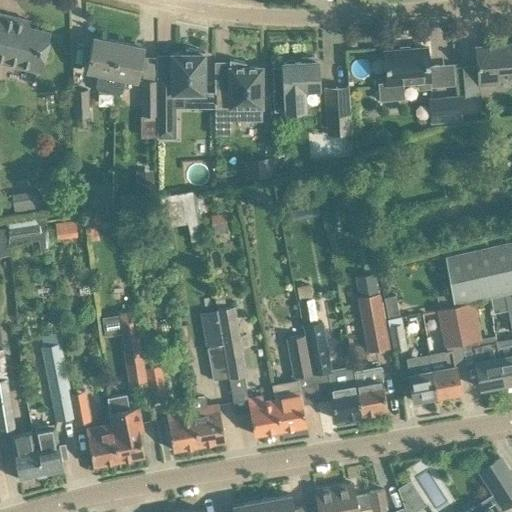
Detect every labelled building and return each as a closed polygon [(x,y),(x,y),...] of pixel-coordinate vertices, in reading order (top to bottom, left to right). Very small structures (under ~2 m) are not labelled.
[(0,55),(42,66),(50,31),(22,24),(23,18),(0,12),(0,55)] [(108,91),(119,41),(93,36),(86,69),(98,72),(95,85),(98,89),(108,91)] [(119,41),(108,91),(119,93),(122,91),(125,77),(138,80),(144,46),(119,41)] [(511,44),(504,45),(476,47),(477,63),(478,66),(479,83),(498,82),(497,78),(506,78),(511,77),(511,44)] [(158,76),(157,76),(157,79),(157,114),(157,135),(173,135),(173,105),(204,105),(204,90),(204,53),(205,51),(185,47),(185,53),(171,53),(171,76),(158,77),(158,76)] [(418,88),(430,87),(427,47),(384,50),(387,82),(379,82),(380,100),(404,98),(403,82),(417,80),(418,88)] [(262,120),(262,106),(262,66),(246,66),(246,62),(229,58),(229,83),(215,83),(215,134),(238,134),(237,121),(262,120)] [(274,90),(273,90),(274,110),(274,111),(305,109),(304,89),(319,88),(317,60),(283,62),(283,65),(284,89),(274,90)] [(143,114),(157,114),(157,79),(143,79),(143,114)] [(346,86),(324,88),(326,104),(327,129),(328,133),(349,131),(346,86)] [(88,89),(73,90),(75,125),(90,124),(88,89)] [(464,96),(460,96),(461,112),(481,110),(480,94),(464,96)] [(443,97),(427,99),(429,120),(445,119),(462,117),(461,112),(460,96),(443,97)] [(270,156),(243,160),(245,178),(273,175),(270,156)] [(368,160),(357,163),(364,185),(375,182),(368,160)] [(137,170),(138,193),(154,192),(152,170),(137,170)] [(375,184),(363,187),(369,215),(376,214),(373,200),(378,199),(375,184)] [(501,185),(489,187),(492,201),(504,198),(501,185)] [(261,186),(247,189),(249,202),(264,200),(261,186)] [(12,190),(13,206),(40,205),(39,189),(12,190)] [(204,237),(196,189),(159,195),(164,227),(188,222),(191,240),(204,237)] [(133,204),(135,213),(158,209),(156,200),(133,204)] [(225,212),(210,215),(213,234),(227,232),(225,212)] [(58,237),(79,234),(77,218),(56,220),(58,237)] [(37,222),(8,227),(10,239),(39,235),(37,222)] [(0,254),(9,254),(7,227),(0,227),(0,254)] [(455,305),(473,301),(473,300),(511,291),(511,239),(445,255),(456,304),(454,304),(454,305),(455,305)] [(371,271),(358,273),(360,293),(373,291),(371,271)] [(369,350),(390,346),(382,301),(380,291),(359,295),(369,350)] [(396,295),(384,298),(387,316),(400,314),(396,295)] [(311,298),(299,301),(303,323),(316,320),(311,298)] [(455,305),(462,342),(481,338),(473,301),(455,305)] [(462,342),(455,305),(454,305),(454,304),(436,308),(444,345),(462,342)] [(249,397),(245,373),(247,373),(235,306),(217,309),(223,344),(229,376),(233,402),(247,399),(247,397),(249,397)] [(148,381),(136,309),(118,311),(130,384),(148,381)] [(311,373),(326,370),(331,370),(322,323),(302,326),(304,337),(311,373)] [(394,351),(406,348),(402,323),(389,326),(394,351)] [(294,376),(311,373),(304,337),(287,340),(294,376)] [(511,337),(496,340),(504,383),(511,381),(511,337)] [(480,387),(504,383),(496,340),(473,345),(476,360),(475,361),(480,387)] [(75,413),(72,390),(70,391),(61,343),(43,346),(57,419),(73,416),(72,414),(75,413)] [(213,379),(229,376),(223,344),(207,347),(213,379)] [(3,348),(0,348),(0,427),(15,426),(8,378),(3,348)] [(441,351),(429,353),(437,395),(461,391),(456,364),(455,365),(452,349),(441,351)] [(417,355),(406,357),(409,373),(408,373),(413,400),(437,395),(429,353),(417,355)] [(331,370),(326,370),(331,398),(335,418),(361,414),(355,383),(356,383),(354,371),(353,365),(331,370)] [(361,414),(387,409),(380,366),(354,371),(356,383),(355,383),(361,414)] [(306,424),(300,388),(298,378),(272,383),(280,429),(306,424)] [(254,434),(280,429),(272,383),(271,383),(274,398),(263,400),(262,395),(249,397),(247,397),(247,399),(254,434)] [(75,413),(87,411),(83,388),(72,390),(75,413)] [(134,406),(130,407),(127,392),(106,397),(113,428),(119,459),(144,454),(137,418),(134,406)] [(194,413),(199,444),(225,439),(218,403),(203,406),(204,411),(194,413)] [(199,444),(194,413),(182,415),(181,410),(166,413),(173,449),(199,444)] [(119,459),(113,428),(102,430),(101,425),(86,428),(93,464),(119,459)] [(37,430),(33,430),(42,474),(64,470),(62,459),(68,458),(65,443),(59,444),(56,426),(37,430)] [(28,431),(10,435),(15,459),(19,479),(42,474),(33,430),(28,431)] [(511,475),(500,456),(480,469),(503,506),(511,500),(511,475)] [(357,511),(357,508),(373,506),(373,509),(387,507),(384,489),(369,491),(369,493),(355,496),(353,482),(315,489),(318,511),(357,511)] [(262,499),(264,511),(306,511),(305,505),(294,507),(291,493),(262,499)] [(264,511),(262,499),(232,504),(233,511),(264,511)] [(464,511),(499,511),(493,503),(479,511),(478,511),(474,506),(464,511)]
